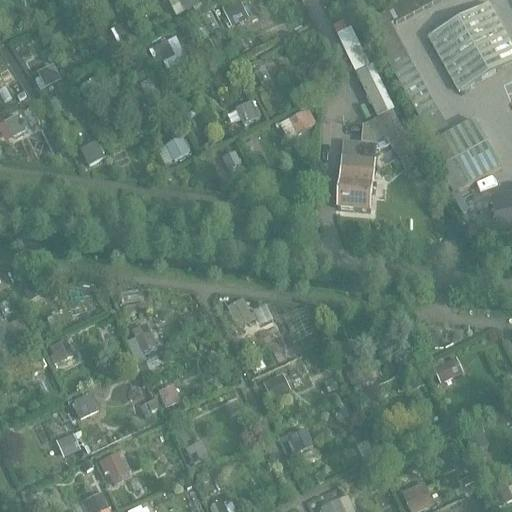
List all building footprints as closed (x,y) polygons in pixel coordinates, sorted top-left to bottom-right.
[(165,0),(176,19),(206,4),(203,0),(165,0)] [(383,15),(390,27),(395,24),(396,27),(446,0),(400,0),(381,10),(383,15)] [(241,5),(225,14),(234,30),(250,22),(241,5)] [(511,48),(488,5),(427,38),(459,95),(511,65),(511,48)] [(450,134),(390,27),(383,15),(367,24),(434,143),(450,134)] [(126,26),(114,32),(123,47),(134,41),(126,26)] [(168,45),(153,52),(159,67),(175,60),(168,45)] [(315,60),(297,71),(308,89),(325,79),(315,60)] [(52,68),(38,76),(46,90),(60,83),(52,68)] [(368,68),(353,76),(373,120),(390,112),(368,68)] [(93,78),(78,88),(90,106),(105,96),(93,78)] [(58,99),(51,102),(58,118),(65,114),(58,99)] [(254,103),(234,113),(244,132),(264,120),(254,103)] [(307,113),(287,123),(295,138),(315,128),(307,113)] [(344,145),(342,169),(338,209),(369,212),(375,152),(390,146),(398,162),(415,154),(394,113),(363,129),(361,147),(344,145)] [(16,120),(0,128),(0,134),(5,144),(24,135),(16,120)] [(455,197),(485,180),(502,171),(475,123),(428,150),(455,197)] [(184,143),(158,155),(165,168),(190,156),(184,143)] [(81,154),(89,169),(106,161),(97,145),(81,154)] [(235,158),(217,166),(224,179),(241,171),(235,158)] [(499,241),(511,238),(511,197),(490,202),(494,216),(474,221),(480,244),(499,239),(499,241)] [(247,301),(229,308),(237,329),(255,323),(247,301)] [(152,328),(127,338),(136,360),(160,350),(152,328)] [(69,340),(49,349),(57,366),(77,357),(69,340)] [(36,355),(24,365),(37,382),(49,373),(36,355)] [(444,390),(467,381),(458,358),(435,367),(444,390)] [(502,362),(491,368),(498,384),(510,378),(502,362)] [(355,369),(341,376),(350,393),(364,386),(355,369)] [(277,380),(263,386),(272,406),(286,400),(277,380)] [(169,388),(155,396),(165,415),(180,407),(169,388)] [(95,394),(75,402),(82,420),(102,412),(95,394)] [(385,421),(373,430),(384,446),(396,438),(385,421)] [(307,430),(290,438),(298,454),(315,447),(307,430)] [(70,433),(57,440),(67,459),(80,452),(70,433)] [(474,434),(459,441),(469,460),(484,453),(474,434)] [(189,450),(194,465),(211,459),(206,444),(189,450)] [(120,453),(100,463),(111,484),(130,475),(120,453)] [(426,483),(402,494),(410,511),(423,511),(436,506),(426,483)] [(78,511),(105,511),(112,509),(106,494),(76,505),(78,511)] [(226,511),(217,496),(204,504),(208,511),(226,511)] [(338,511),(334,503),(320,509),(321,511),(338,511)]
